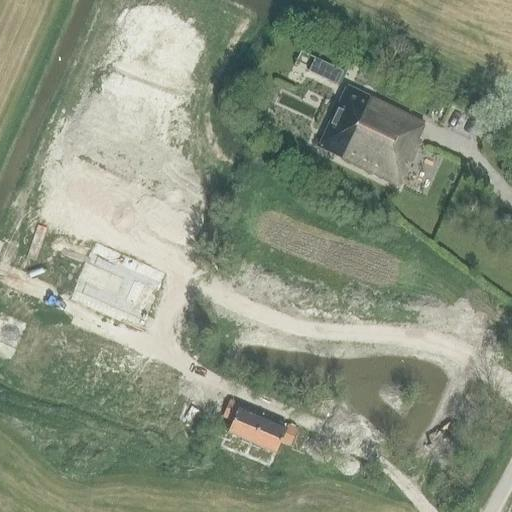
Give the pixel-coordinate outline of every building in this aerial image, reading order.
[(335,86),(342,73),(314,59),(307,73),(335,86)] [(317,148),(397,187),(419,142),(416,141),(424,125),(346,88),(317,148)] [(72,303),(147,332),(170,273),(96,244),(72,303)] [(93,337),(69,397),(170,437),(194,376),(93,337)] [(222,418),(232,422),(227,434),(274,455),(280,443),(289,447),(296,431),(286,427),(284,432),(237,411),(239,406),(229,402),(222,418)]
